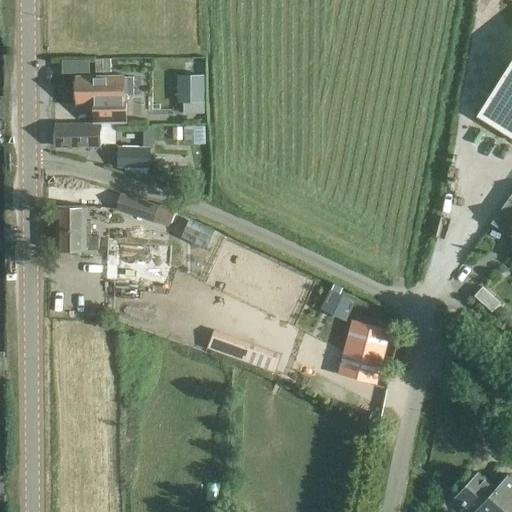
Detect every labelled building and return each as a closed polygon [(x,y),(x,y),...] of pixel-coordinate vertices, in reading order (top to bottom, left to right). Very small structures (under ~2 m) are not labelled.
[(64,58),(65,70),(90,68),(90,57),(64,58)] [(511,57),(476,116),(511,138),(511,57)] [(95,59),(96,73),(111,72),(110,59),(95,59)] [(184,113),(204,113),(204,76),(178,76),(178,101),(183,101),(184,113)] [(124,77),(77,78),(77,104),(94,103),(95,121),(127,121),(126,97),(132,97),(132,78),(124,78),(124,77)] [(101,124),(56,124),(56,146),(115,146),(115,125),(101,126),(101,124)] [(158,153),(126,153),(126,173),(158,173),(158,153)] [(158,206),(120,193),(115,209),(153,221),(158,206)] [(86,220),(86,206),(56,207),(57,250),(98,249),(98,236),(91,236),(90,220),(86,220)] [(108,239),(105,281),(170,285),(171,268),(183,269),(185,243),(173,242),(173,243),(108,239)] [(376,384),(391,330),(353,320),(338,373),(376,384)] [(276,369),(283,349),(215,327),(208,346),(276,369)] [(511,511),(511,482),(506,477),(495,490),(477,473),(456,496),(472,511),(511,511)]
